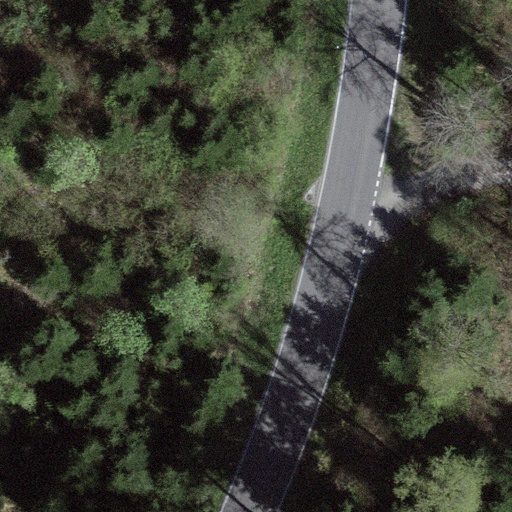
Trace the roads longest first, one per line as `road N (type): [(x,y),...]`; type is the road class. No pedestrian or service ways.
road 1 (tertiary): [(378,0),(290,406),(247,511)]
road 2 (track): [(335,224),(401,180),(481,154),(511,153)]
